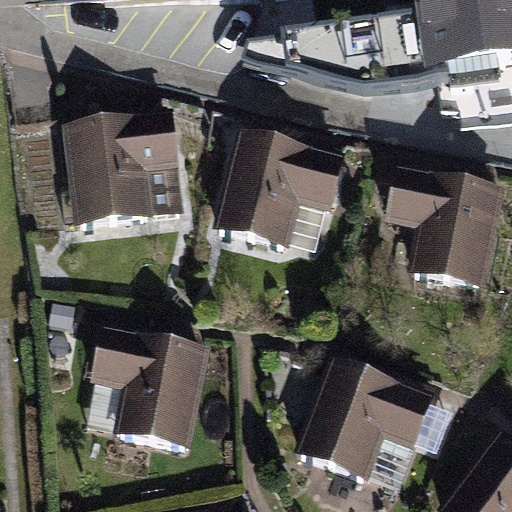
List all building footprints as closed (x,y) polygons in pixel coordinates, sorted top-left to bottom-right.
[(511,0),(437,0),(448,76),(511,66),(511,0)] [(170,124),(70,136),(82,230),(180,218),(173,170),(176,170),(170,124)] [(340,169),(244,144),(220,235),(283,251),(296,204),(329,213),(340,169)] [(479,292),(498,199),(400,180),(391,224),(425,231),(415,279),(479,292)] [(185,452),(203,359),(105,340),(96,385),(130,391),(121,439),(185,452)] [(430,407),(336,372),(302,461),(363,484),(380,438),(414,450),(430,407)] [(511,511),(511,451),(503,445),(451,511),(511,511)]
